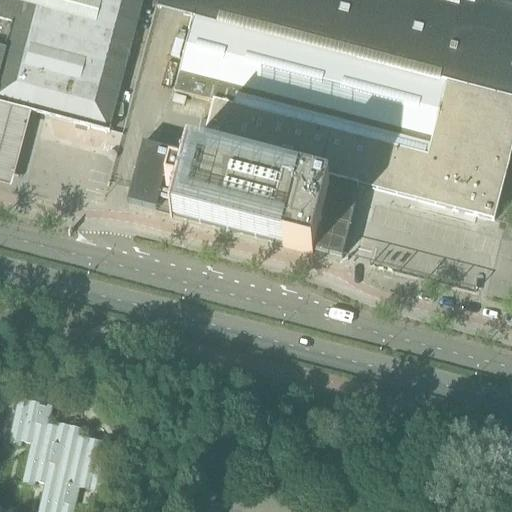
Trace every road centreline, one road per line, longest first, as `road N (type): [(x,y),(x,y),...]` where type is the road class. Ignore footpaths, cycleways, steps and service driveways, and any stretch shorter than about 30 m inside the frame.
road 1 (primary): [(0,271),(511,404)]
road 2 (unclassified): [(511,339),(347,287),(97,224)]
road 3 (primary): [(511,368),(125,266)]
road 4 (unknown): [(180,0),(97,224)]
road 5 (primary): [(125,266),(0,236)]
